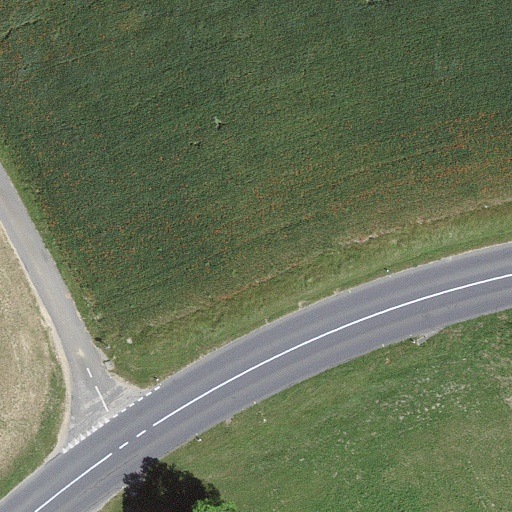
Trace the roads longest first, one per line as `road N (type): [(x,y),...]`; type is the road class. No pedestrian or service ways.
road 1 (tertiary): [(37,511),(116,448),(286,350),(410,305),(511,281)]
road 2 (track): [(0,204),(116,448)]
